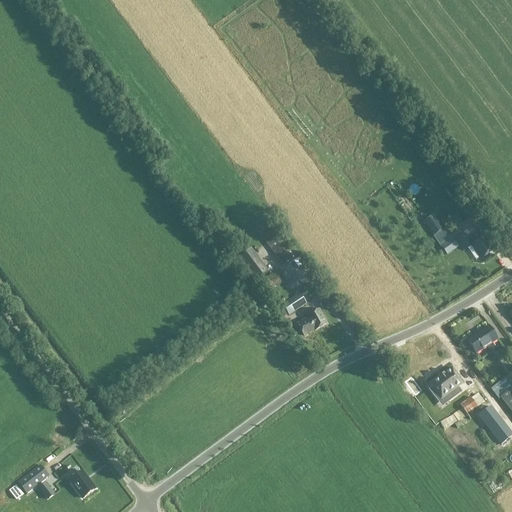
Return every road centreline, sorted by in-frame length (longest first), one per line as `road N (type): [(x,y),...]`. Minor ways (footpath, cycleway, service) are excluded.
road 1 (unclassified): [(145,502),(325,369),(438,318),(511,272)]
road 2 (unclassified): [(145,502),(0,310)]
